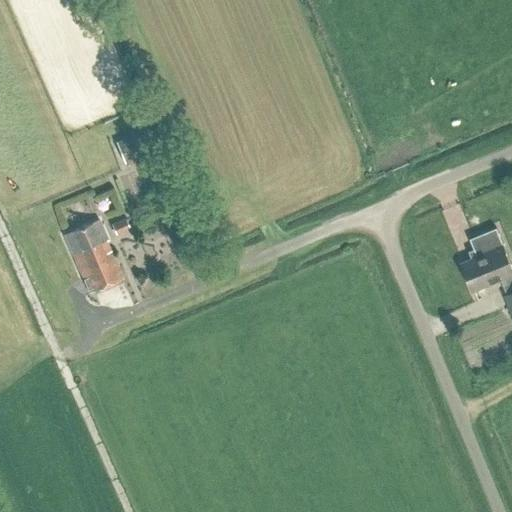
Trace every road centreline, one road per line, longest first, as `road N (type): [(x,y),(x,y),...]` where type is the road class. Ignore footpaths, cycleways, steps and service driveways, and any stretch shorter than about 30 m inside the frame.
road 1 (unclassified): [(498,511),(376,206)]
road 2 (unclassified): [(161,298),(376,206)]
road 3 (track): [(126,511),(56,356)]
road 4 (unclassified): [(376,206),(511,150)]
road 5 (track): [(56,356),(0,232)]
